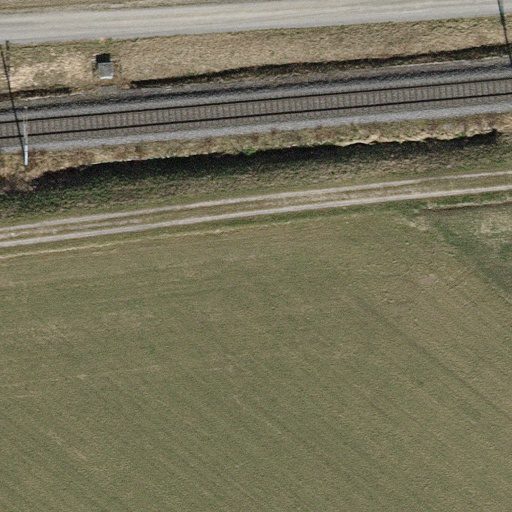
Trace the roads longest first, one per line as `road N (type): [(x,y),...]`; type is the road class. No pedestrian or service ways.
road 1 (track): [(511,177),(0,237)]
road 2 (track): [(0,27),(511,7)]
